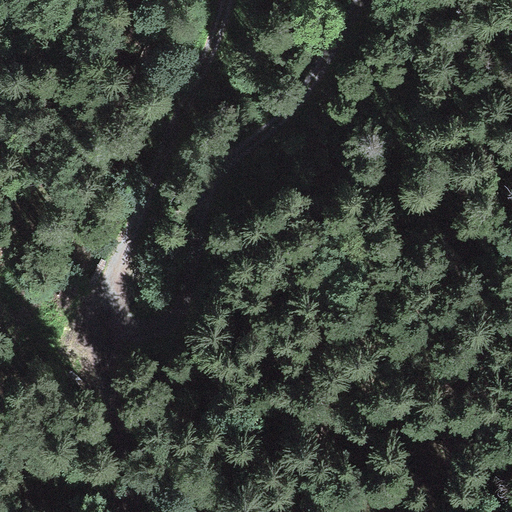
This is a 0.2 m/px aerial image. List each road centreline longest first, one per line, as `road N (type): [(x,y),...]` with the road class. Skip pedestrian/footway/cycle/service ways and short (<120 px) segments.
road 1 (track): [(226,0),(164,148),(120,283),(116,306),(138,329),(165,325),(185,293),(212,178),(299,100),(361,0)]
road 2 (track): [(138,329),(108,362),(122,511)]
